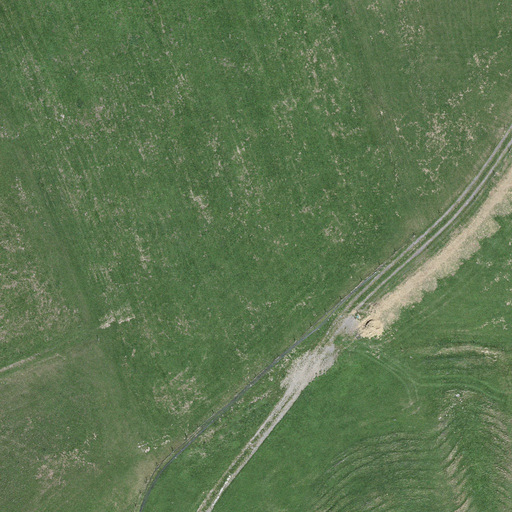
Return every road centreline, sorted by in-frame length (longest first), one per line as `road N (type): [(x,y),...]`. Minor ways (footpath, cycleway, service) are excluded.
road 1 (track): [(197,511),(311,354),(511,135)]
road 2 (track): [(122,335),(0,379)]
